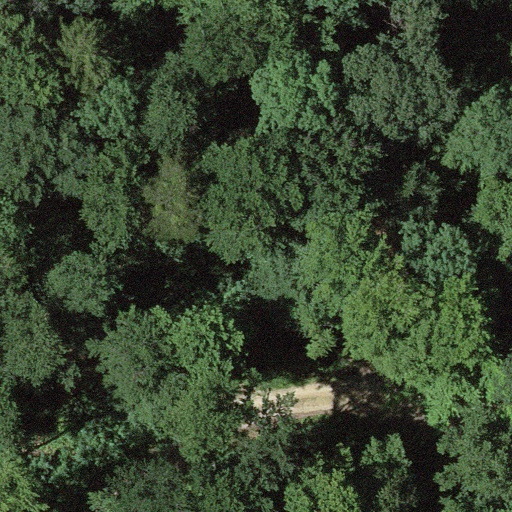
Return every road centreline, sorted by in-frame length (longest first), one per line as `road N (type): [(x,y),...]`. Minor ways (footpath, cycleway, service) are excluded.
road 1 (track): [(262,0),(444,397)]
road 2 (track): [(109,511),(171,449),(224,414),(270,398),(386,388),(444,397)]
